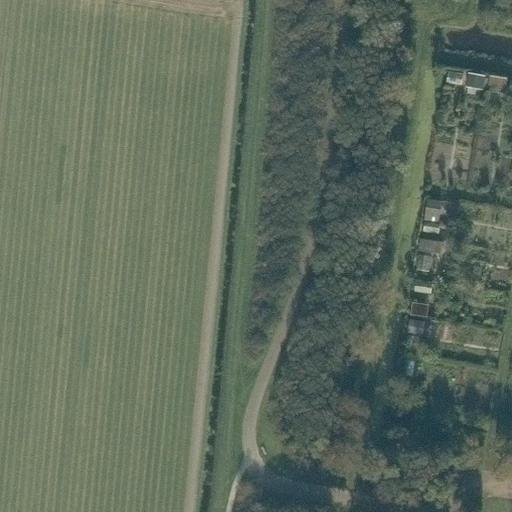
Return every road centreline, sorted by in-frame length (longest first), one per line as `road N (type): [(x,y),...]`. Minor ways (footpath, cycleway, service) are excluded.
road 1 (unclassified): [(344,497),(266,478),(250,424),(317,247),(354,0)]
road 2 (unknown): [(269,0),(232,416),(236,486)]
